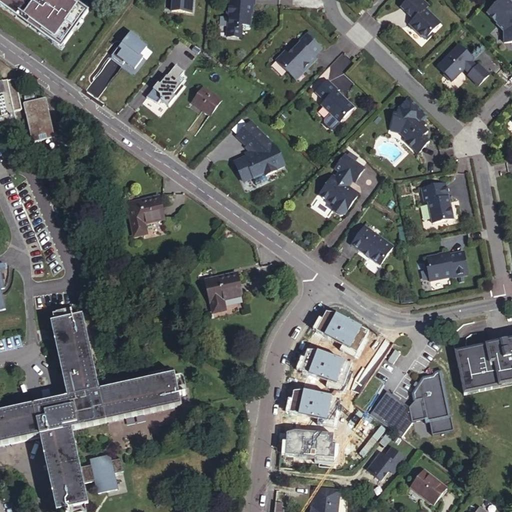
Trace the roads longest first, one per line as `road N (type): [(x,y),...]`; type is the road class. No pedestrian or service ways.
road 1 (residential): [(329,279),(0,43)]
road 2 (residential): [(329,279),(287,330),(273,364),(251,511)]
road 3 (residential): [(329,0),(337,21),(471,139)]
road 4 (residential): [(504,301),(404,322),(376,314),(329,279)]
road 5 (residential): [(471,139),(504,301)]
